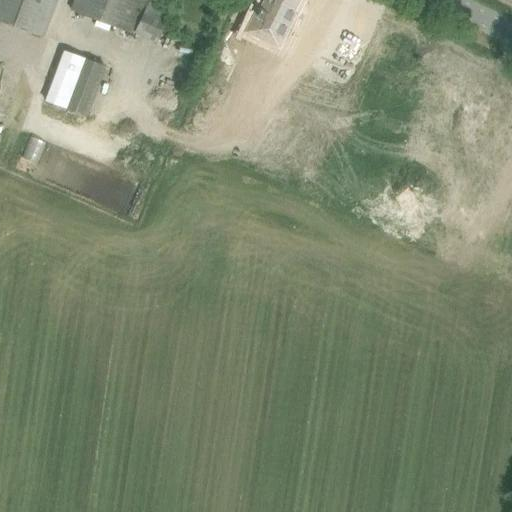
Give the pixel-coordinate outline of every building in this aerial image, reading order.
[(0,0),(0,21),(43,36),(56,0),(0,0)] [(74,0),(71,10),(134,33),(135,32),(156,41),(170,7),(154,0),(74,0)] [(256,7),(248,22),(269,32),(264,42),(279,49),(291,24),(288,23),(299,0),(262,0),(259,8),(256,7)] [(62,49),(43,99),(86,115),(106,65),(62,49)] [(275,58),(223,164),(261,182),(313,77),(275,58)] [(511,111),(490,104),(450,218),(506,238),(511,219),(511,111)]
